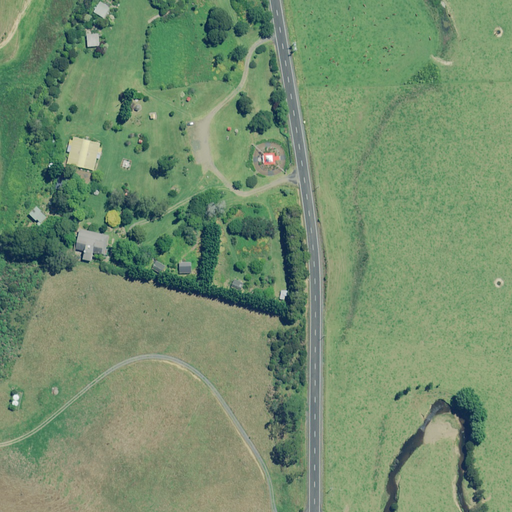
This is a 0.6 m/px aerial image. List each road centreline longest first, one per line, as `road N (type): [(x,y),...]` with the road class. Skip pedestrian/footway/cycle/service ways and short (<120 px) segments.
road 1 (tertiary): [(276,0),(315,255),(316,511)]
road 2 (track): [(281,32),(256,45),(242,83),(211,115),(215,169),(243,193),(305,175)]
